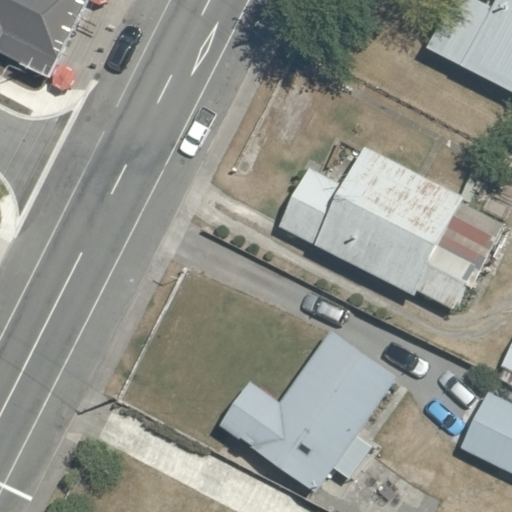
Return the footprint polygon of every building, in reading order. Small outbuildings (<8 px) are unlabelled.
[(0,0),(0,52),(57,80),(95,0),(0,0)] [(511,0),(503,0),(494,19),(458,0),(432,52),(511,92),(511,0)] [(508,220),(372,153),(353,191),(315,171),(285,230),(459,317),(508,220)] [(400,384),(337,338),(284,410),(255,389),(227,427),(320,496),(339,471),(353,481),(376,450),(360,438),(400,384)] [(500,376),(511,382),(511,353),(506,365),(500,376)] [(511,401),(493,393),(465,450),(511,473),(511,401)]
